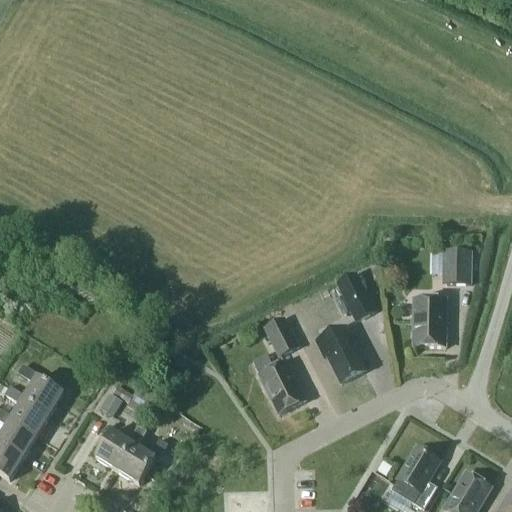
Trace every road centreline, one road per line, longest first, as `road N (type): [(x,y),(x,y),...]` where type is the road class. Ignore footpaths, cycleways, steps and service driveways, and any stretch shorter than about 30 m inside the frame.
road 1 (residential): [(284,511),(284,467),(297,448),(421,386),(470,408)]
road 2 (unclassified): [(470,408),(511,266)]
